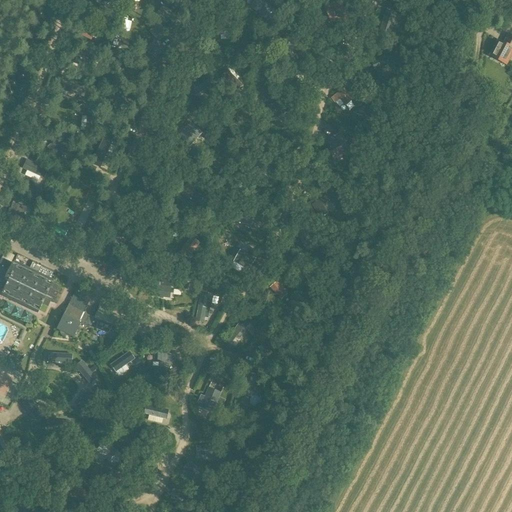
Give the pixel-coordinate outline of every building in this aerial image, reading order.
[(276,12),(260,0),(255,0),(250,7),(268,21),(276,12)] [(341,0),(325,7),(331,22),(340,19),(343,26),(350,23),(341,0)] [(382,24),(380,32),(390,34),(396,14),(386,11),(382,24)] [(224,16),(225,21),(220,21),(221,35),(234,34),(232,20),(231,16),(224,16)] [(97,30),(75,19),(70,30),(92,40),(97,30)] [(280,55),(291,57),(294,44),(293,44),(295,36),(285,34),(283,43),(280,55)] [(506,64),(511,52),(511,36),(509,35),(504,44),(499,41),(490,56),(506,64)] [(75,51),(71,63),(89,70),(93,58),(75,51)] [(386,75),(382,66),(390,63),(387,55),(370,62),(374,70),(375,69),(378,79),(386,75)] [(196,95),(206,89),(200,79),(203,77),(199,70),(192,74),(194,79),(188,83),(196,95)] [(228,70),(222,77),(236,91),(242,85),(228,70)] [(120,72),(117,80),(136,86),(139,79),(120,72)] [(61,80),(58,89),(60,90),(68,93),(71,94),(71,93),(83,97),(86,90),(74,85),(61,80)] [(109,86),(104,95),(131,108),(136,99),(109,86)] [(346,87),(331,99),(335,104),(340,100),(343,104),(344,106),(354,99),(350,94),(351,94),(346,87)] [(293,108),(291,101),(285,103),(285,102),(268,107),(271,117),(288,111),(288,110),(293,108)] [(85,131),(84,140),(93,141),(96,118),(87,117),(85,131)] [(203,133),(191,122),(179,136),(191,146),(203,133)] [(333,141),(325,145),(334,161),(345,155),(335,135),(331,138),(333,141)] [(60,138),(48,148),(59,162),(71,152),(60,138)] [(102,140),(91,165),(99,169),(110,143),(102,140)] [(269,159),(257,161),(259,179),(269,178),(268,170),(270,170),(269,159)] [(26,161),(23,169),(43,178),(47,170),(26,161)] [(155,174),(147,176),(153,198),(161,196),(155,174)] [(191,181),(181,192),(187,199),(190,195),(197,202),(203,195),(196,189),(197,188),(191,181)] [(326,196),(312,205),(320,218),(331,212),(327,205),(330,203),(326,196)] [(10,208),(7,216),(24,221),(25,216),(24,216),(26,208),(18,205),(19,203),(14,201),(11,209),(10,208)] [(262,224),(264,220),(244,211),(240,220),(239,222),(240,223),(252,229),(256,222),(262,224)] [(309,227),(297,234),(304,248),(316,241),(309,227)] [(115,233),(109,252),(116,254),(122,235),(115,233)] [(183,248),(179,252),(188,259),(191,254),(199,243),(191,237),(183,248)] [(239,250),(233,262),(247,270),(254,259),(239,250)] [(13,265),(2,260),(0,263),(0,278),(0,279),(8,283),(3,293),(39,311),(43,304),(46,306),(48,307),(46,306),(49,301),(53,303),(58,294),(55,293),(58,287),(52,284),(54,281),(15,261),(13,265)] [(170,298),(171,288),(161,287),(161,284),(159,283),(153,282),(152,297),(170,298)] [(287,294),(277,282),(270,288),(280,300),(287,294)] [(57,330),(73,338),(80,323),(90,328),(95,318),(83,312),(92,293),(78,286),(63,316),(64,317),(57,330)] [(199,300),(195,321),(204,323),(206,315),(209,315),(211,302),(213,296),(200,294),(199,300)] [(107,305),(101,302),(98,308),(104,311),(107,305)] [(123,318),(105,310),(100,320),(119,328),(123,318)] [(238,324),(225,341),(231,345),(237,336),(240,338),(247,330),(238,324)] [(265,350),(262,352),(271,366),(285,357),(281,351),(276,354),(268,341),(262,345),(265,350)] [(129,352),(111,365),(116,372),(135,359),(129,352)] [(49,353),(48,362),(71,364),(71,355),(49,353)] [(157,354),(156,361),(160,361),(160,370),(169,370),(169,364),(175,365),(175,360),(179,360),(179,355),(157,354)] [(82,361),(75,367),(90,385),(97,379),(82,361)] [(246,373),(242,396),(250,397),(255,375),(246,373)] [(204,395),(201,394),(198,401),(201,403),(199,406),(212,412),(221,392),(208,386),(204,395)] [(87,393),(76,414),(84,418),(95,398),(87,393)] [(30,398),(23,404),(38,421),(45,415),(30,398)] [(147,405),(145,414),(168,420),(170,411),(147,405)] [(48,419),(47,428),(70,430),(71,422),(48,419)] [(105,441),(96,451),(105,459),(113,467),(122,457),(105,441)] [(219,446),(196,447),(196,456),(219,455),(219,446)] [(189,462),(184,469),(203,482),(208,475),(189,462)] [(171,494),(171,503),(194,505),(194,496),(171,494)]
